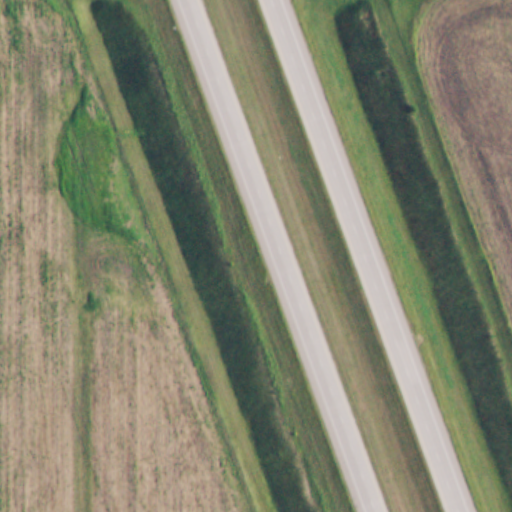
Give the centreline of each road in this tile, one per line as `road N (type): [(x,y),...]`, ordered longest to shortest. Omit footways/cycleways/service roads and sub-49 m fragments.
road 1 (motorway): [(188,0),(372,511)]
road 2 (motorway): [(450,511),(269,0)]
